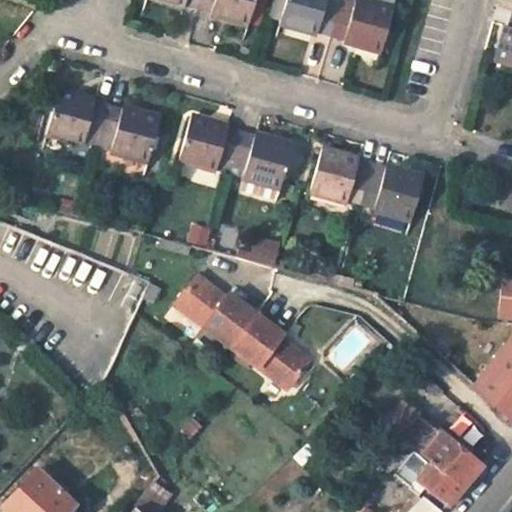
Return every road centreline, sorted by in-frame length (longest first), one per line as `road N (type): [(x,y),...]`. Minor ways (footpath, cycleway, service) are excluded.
road 1 (residential): [(67,29),(437,142),(477,0)]
road 2 (unknown): [(207,260),(351,296),(511,431)]
